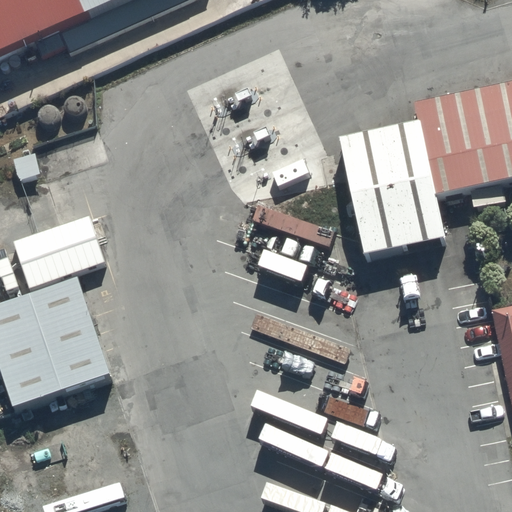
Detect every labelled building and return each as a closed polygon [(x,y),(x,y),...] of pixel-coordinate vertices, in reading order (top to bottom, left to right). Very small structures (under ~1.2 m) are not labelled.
[(0,0),(0,37),(79,0),(0,0)] [(511,64),(415,85),(434,172),(511,155),(511,64)] [(439,223),(413,107),(326,126),(352,242),(439,223)] [(37,162),(14,168),(20,191),(43,186),(37,162)] [(348,243),(277,218),(272,234),(343,259),(348,243)] [(67,269),(0,291),(0,371),(5,386),(95,356),(67,269)] [(329,308),(252,279),(247,294),(324,322),(329,308)] [(511,292),(494,296),(511,377),(511,292)]
